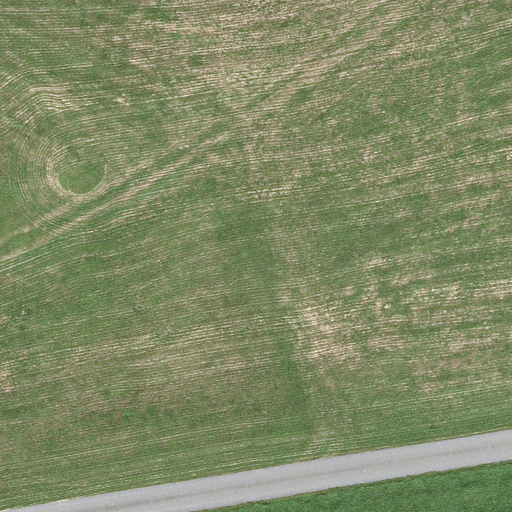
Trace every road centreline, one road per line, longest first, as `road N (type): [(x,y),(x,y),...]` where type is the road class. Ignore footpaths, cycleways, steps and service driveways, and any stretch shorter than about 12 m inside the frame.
road 1 (track): [(415,0),(319,72),(0,249)]
road 2 (unclassified): [(511,443),(73,511)]
